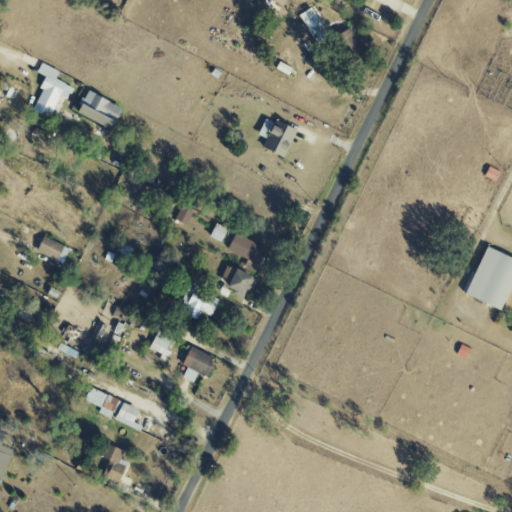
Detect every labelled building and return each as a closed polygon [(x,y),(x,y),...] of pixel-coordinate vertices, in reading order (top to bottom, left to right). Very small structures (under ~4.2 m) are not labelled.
[(297,14),(311,39),(324,32),(310,7),(297,14)] [(345,59),(361,48),(348,27),(331,37),(345,59)] [(274,67),(286,74),(290,68),(277,61),(274,67)] [(31,111),(48,118),(57,95),(64,98),(70,86),(53,79),(57,70),(39,63),(35,72),(43,76),(38,87),(41,89),(31,111)] [(73,113),(108,129),(119,106),(84,90),(73,113)] [(294,130),(273,120),(272,123),(263,119),(256,134),(264,138),(259,148),(281,158),(294,130)] [(193,212),(180,206),(173,219),(186,226),(193,212)] [(208,237),(221,242),(227,228),(214,223),(208,237)] [(255,263),(263,247),(233,233),(226,249),(255,263)] [(60,264),(68,249),(42,235),(34,250),(60,264)] [(511,275),(511,258),(483,246),(462,294),(497,310),(511,275)] [(250,276),(232,268),(223,288),(241,295),(250,276)] [(211,316),(218,297),(188,286),(179,313),(197,319),(199,312),(211,316)] [(167,358),(169,351),(166,350),(171,337),(155,331),(147,351),(167,358)] [(180,364),(185,367),(181,377),(193,382),(196,373),(205,376),(213,356),(188,346),(180,364)] [(136,407),(87,388),(81,403),(113,416),(112,420),(138,430),(140,425),(131,421),(136,407)] [(0,481),(10,449),(1,446),(5,435),(0,433),(0,481)] [(119,459),(122,449),(102,444),(99,458),(109,460),(104,478),(118,482),(124,461),(119,459)]
